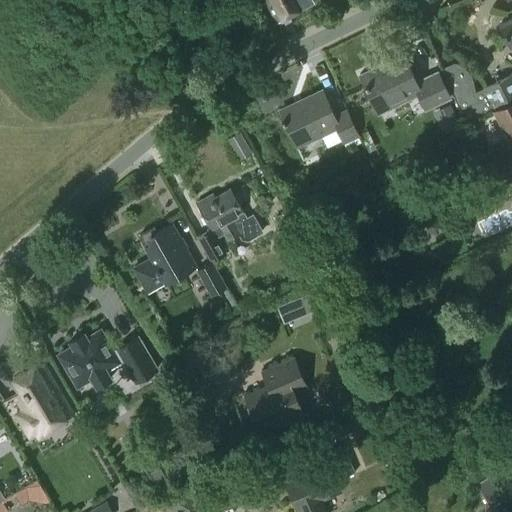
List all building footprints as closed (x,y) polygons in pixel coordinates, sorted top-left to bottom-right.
[(263,0),(277,24),(306,9),(305,8),(313,3),(311,0),(263,0)] [(479,4),(477,0),(471,0),(467,2),(467,1),(454,6),(455,7),(447,11),(450,17),(458,14),(459,16),(471,10),(470,8),(479,4)] [(511,18),(498,25),(510,48),(511,46),(511,18)] [(386,62),(359,75),(378,113),(418,94),(425,109),(450,97),(438,72),(416,82),(401,51),(385,59),(386,62)] [(442,68),(441,69),(466,125),(495,110),(511,101),(511,73),(484,88),(484,89),(475,93),(475,90),(474,90),(474,91),(468,91),(468,87),(467,84),(466,81),(465,78),(464,75),(462,73),(460,70),(457,68),(455,66),(452,64),(451,66),(453,66),(443,71),(442,68)] [(323,91),(279,111),(296,146),(336,127),(343,141),(358,134),(347,111),(335,117),(323,91)] [(511,101),(495,110),(511,142),(511,101)] [(448,103),(437,109),(448,132),(459,127),(448,103)] [(240,132),(226,140),(239,162),(253,154),(240,132)] [(213,194),(197,203),(211,228),(197,237),(211,261),(222,255),(213,239),(224,233),(228,241),(240,234),(242,239),(248,240),(262,232),(253,215),(246,218),(230,189),(214,197),(213,194)] [(286,228),(283,217),(274,220),(278,230),(286,228)] [(151,259),(133,269),(147,293),(165,283),(165,284),(196,267),(171,224),(157,233),(154,228),(138,237),(151,259)] [(212,263),(197,271),(211,296),(226,288),(212,263)] [(305,291),(276,304),(283,320),(312,307),(305,291)] [(73,346),(59,354),(77,385),(91,377),(97,387),(110,379),(104,369),(122,359),(136,382),(156,369),(137,337),(113,351),(100,330),(86,338),(83,333),(70,341),(73,346)] [(193,343),(175,351),(189,386),(208,378),(193,343)] [(267,386),(244,396),(249,407),(246,408),(253,423),(255,421),(260,432),(286,421),(287,424),(301,418),(300,415),(303,414),(293,393),(306,387),(293,358),(261,371),(267,386)] [(22,437),(68,410),(44,368),(36,372),(35,370),(18,380),(23,389),(26,395),(19,399),(5,408),(22,437)] [(325,465),(285,483),(297,511),(323,511),(319,501),(341,492),(336,480),(354,472),(343,445),(321,454),(325,465)] [(173,483),(166,473),(159,460),(145,469),(152,481),(158,492),(173,483)] [(511,511),(511,506),(493,472),(475,482),(491,511),(511,511)] [(0,502),(0,511),(7,511),(3,504),(15,497),(21,507),(29,502),(51,505),(37,482),(0,502)] [(207,511),(200,493),(161,510),(162,511),(207,511)] [(110,511),(105,503),(89,511),(110,511)]
